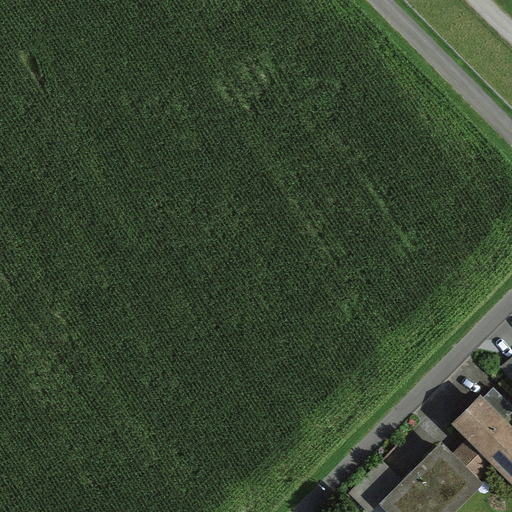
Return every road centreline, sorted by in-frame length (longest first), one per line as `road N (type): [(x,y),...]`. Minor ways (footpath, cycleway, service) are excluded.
road 1 (residential): [(297,511),(511,297)]
road 2 (track): [(381,0),(511,124)]
